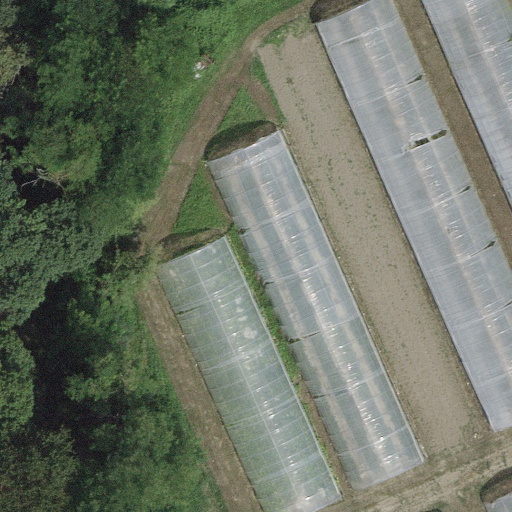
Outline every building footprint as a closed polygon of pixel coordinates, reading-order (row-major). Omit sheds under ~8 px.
[(511,25),(501,0),(412,0),(511,233),(511,25)] [(511,291),(383,2),(311,34),(494,445),(511,436),(511,291)] [(279,136),(206,168),(352,499),(424,467),(279,136)] [(222,244),(149,276),(253,511),(320,511),(337,505),(222,244)] [(511,511),(511,498),(481,511),(511,511)]
